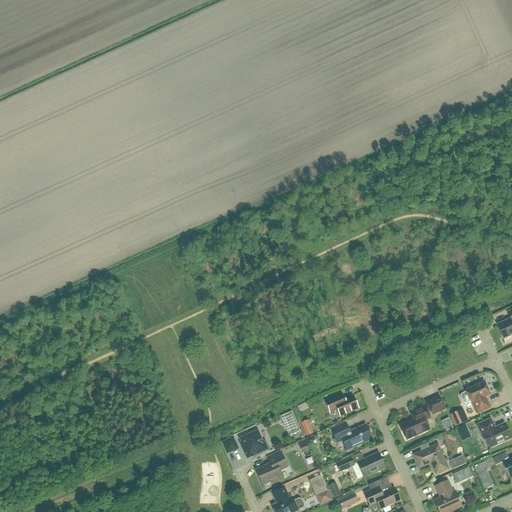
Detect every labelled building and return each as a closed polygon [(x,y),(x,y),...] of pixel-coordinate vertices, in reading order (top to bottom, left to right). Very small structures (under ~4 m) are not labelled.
[(511,311),(508,314),(510,320),(497,326),(503,339),(511,335),(511,311)] [(489,409),(484,397),(489,395),(484,384),(465,392),(466,393),(461,395),(460,397),(463,404),(465,405),(470,403),(471,404),(472,403),(477,414),(489,409)] [(352,397),(344,401),(342,395),(338,397),(325,403),(329,414),(337,411),(340,418),(358,409),(352,397)] [(444,410),(439,398),(427,403),(429,408),(425,409),(425,408),(411,414),(413,420),(400,426),(406,440),(429,430),(425,421),(430,419),(427,412),(430,411),(432,415),(444,410)] [(456,426),(466,422),(461,411),(451,415),(456,426)] [(300,432),(291,413),(281,417),(284,423),(287,421),(291,431),(290,431),(292,436),(300,432)] [(314,434),(307,420),(300,424),(306,437),(314,434)] [(494,429),(490,420),(477,426),(481,436),(483,435),(489,449),(511,439),(504,425),(494,429)] [(349,433),(345,424),(331,430),(337,444),(342,442),(346,452),(372,440),(365,426),(349,433)] [(240,440),(241,443),(240,444),(247,459),(257,455),(258,456),(269,451),(265,442),(262,443),(257,432),(240,440)] [(227,455),(238,450),(233,439),(222,444),(227,455)] [(302,454),(310,451),(305,440),(297,444),(302,454)] [(448,470),(437,446),(413,457),(419,469),(431,463),(436,475),(448,470)] [(283,480),(279,472),(287,468),(280,452),(267,458),(270,465),(255,471),(263,489),(264,489),(262,484),(269,480),(272,486),(283,480)] [(363,479),(385,469),(378,454),(357,464),(363,479)] [(511,478),(511,458),(509,460),(506,454),(492,460),(495,466),(502,463),(509,480),(511,478)] [(340,473),(353,466),(350,459),(336,465),(340,473)] [(450,463),(453,470),(459,467),(456,460),(450,463)] [(485,462),(473,467),(483,490),(491,486),(484,470),(488,468),(485,462)] [(457,473),(452,475),(456,484),(462,482),(457,473)] [(322,494),(327,492),(321,477),(311,481),(317,496),(322,494)] [(453,493),(448,482),(435,487),(440,499),(434,502),(438,511),(451,511),(461,508),(455,492),(453,493)] [(381,495),(378,488),(364,495),(370,507),(377,504),(380,511),(400,502),(394,489),(381,495)] [(302,502),(299,500),(293,502),(292,498),(289,499),(284,489),(272,494),(276,505),(271,507),(273,511),(297,511),(298,511),(297,511),(303,509),(303,505),(302,502)] [(326,503),(331,500),(327,492),(322,494),(326,503)] [(342,510),(358,503),(354,494),(338,501),(342,510)]
